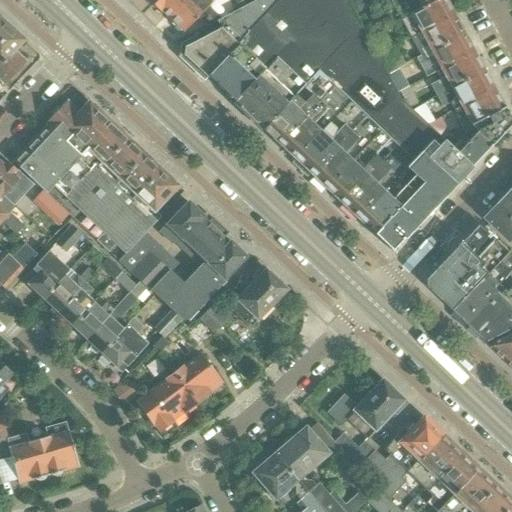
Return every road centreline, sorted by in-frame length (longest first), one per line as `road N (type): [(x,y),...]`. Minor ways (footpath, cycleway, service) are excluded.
road 1 (secondary): [(370,299),(90,34)]
road 2 (residential): [(195,460),(270,401),(370,299)]
road 3 (residential): [(140,486),(92,402),(0,315)]
road 4 (residential): [(370,299),(511,158)]
road 5 (secondary): [(511,436),(370,299)]
road 6 (residential): [(0,132),(90,34)]
